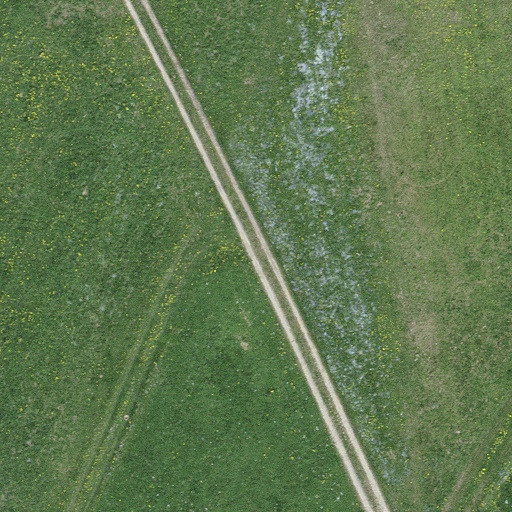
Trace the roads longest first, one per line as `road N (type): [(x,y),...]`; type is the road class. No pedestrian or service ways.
road 1 (track): [(137,0),(379,511)]
road 2 (track): [(92,511),(235,209)]
road 3 (track): [(449,511),(511,404)]
